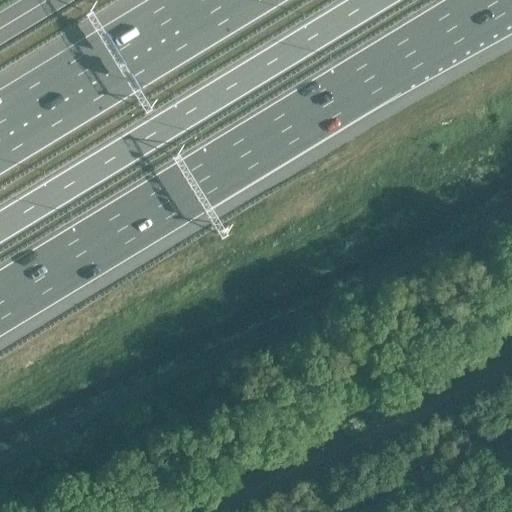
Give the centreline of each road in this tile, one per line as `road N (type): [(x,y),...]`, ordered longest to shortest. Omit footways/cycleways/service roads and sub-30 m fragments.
road 1 (motorway): [(0,304),(503,0)]
road 2 (motorway): [(0,227),(373,0)]
road 3 (track): [(511,332),(156,511)]
road 4 (motorway): [(222,0),(0,135)]
